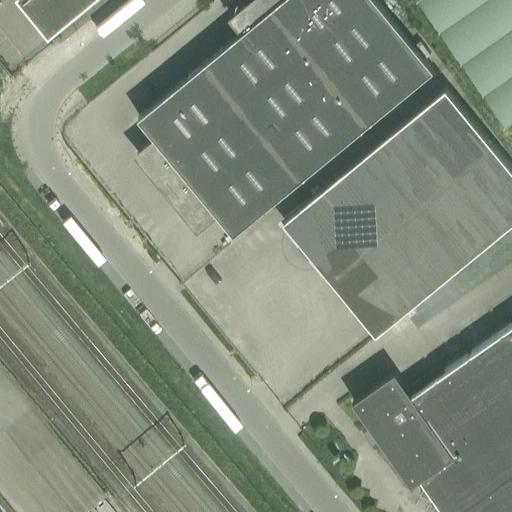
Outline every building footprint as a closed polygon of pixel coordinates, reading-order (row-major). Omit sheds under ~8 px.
[(29,0),(45,19),(68,0),(29,0)] [(244,28),(206,60),(302,176),(368,121),(268,0),(251,0),(233,15),(244,28)] [(268,0),(368,121),(435,66),(380,0),(268,0)] [(511,0),(422,0),(508,123),(511,119),(511,0)] [(138,151),(136,153),(180,206),(184,210),(197,226),(199,225),(218,209),(235,231),(287,188),(302,176),(287,159),(206,60),(139,114),(157,136),(138,151)] [(285,217),(377,330),(511,219),(511,162),(447,84),(285,217)] [(445,511),(511,511),(511,322),(413,391),(397,368),(354,398),(370,421),(369,423),(370,424),(372,423),(379,433),(377,434),(378,436),(380,435),(412,482),(422,475),(426,481),(422,489),(437,497),(433,506),(445,511)]
